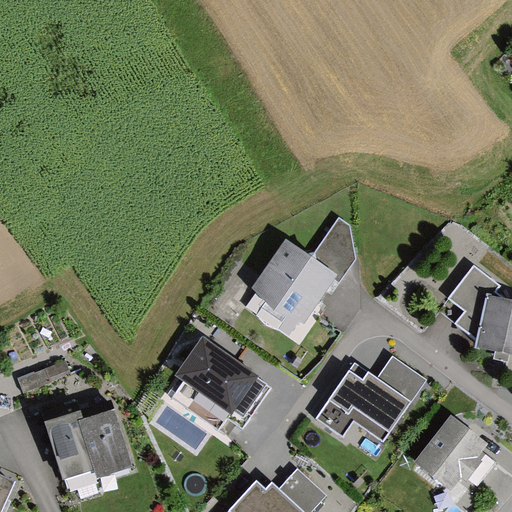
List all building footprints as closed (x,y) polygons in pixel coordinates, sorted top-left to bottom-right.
[(265,290),(313,323),(357,258),(355,223),(345,216),(317,257),(297,243),(265,290)] [(508,278),(477,261),(457,296),(488,314),(508,278)] [(511,310),(497,307),(488,354),(511,358),(511,310)] [(258,360),(205,322),(175,364),(227,402),(258,360)] [(353,350),(320,397),(340,411),(349,398),(381,419),(404,384),(353,350)] [(19,383),(24,393),(73,370),(69,360),(19,383)] [(458,413),(417,465),(460,499),(501,447),(458,413)] [(113,421),(82,431),(95,472),(98,480),(129,469),(113,421)] [(79,423),(49,433),(65,482),(95,472),(82,431),(79,423)] [(295,511),(306,500),(262,461),(222,505),(229,511),(254,511),(295,511)] [(0,511),(7,511),(21,486),(0,475),(0,511)]
